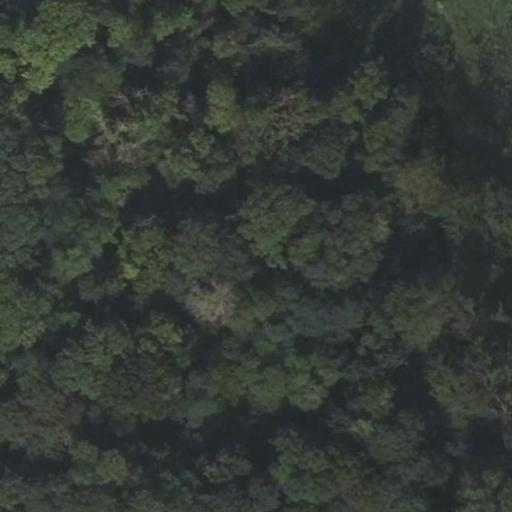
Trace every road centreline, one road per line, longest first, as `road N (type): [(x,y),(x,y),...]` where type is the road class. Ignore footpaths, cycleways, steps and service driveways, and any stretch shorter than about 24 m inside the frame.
road 1 (track): [(246,511),(67,229),(0,143)]
road 2 (track): [(511,138),(430,0)]
